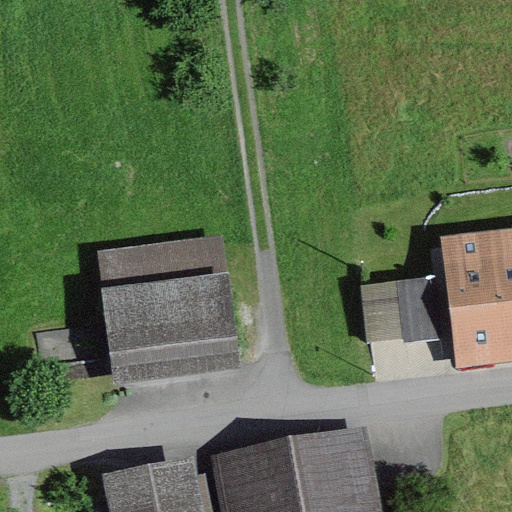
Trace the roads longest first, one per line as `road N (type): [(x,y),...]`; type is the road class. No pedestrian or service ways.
road 1 (unclassified): [(0,457),(290,407),(511,390)]
road 2 (track): [(230,0),(290,407)]
